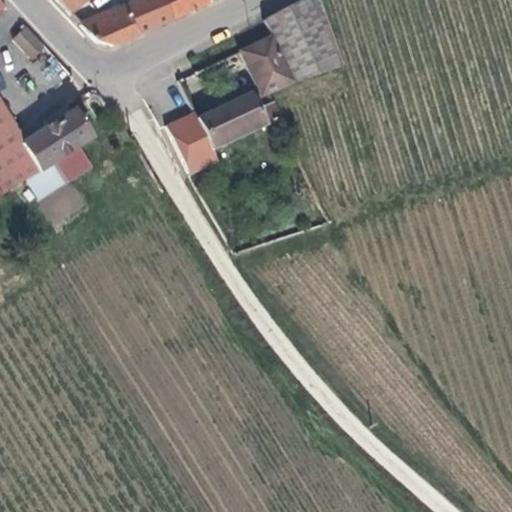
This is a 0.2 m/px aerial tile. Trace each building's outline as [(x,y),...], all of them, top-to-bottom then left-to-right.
[(9,0),(0,0),(0,192),(1,193),(31,174),(52,161),(90,137),(72,106),(43,126),(17,144),(0,103),(0,6),(11,1),(9,0)] [(83,0),(59,0),(69,11),(83,0)] [(171,18),(161,0),(132,0),(106,13),(81,24),(99,43),(108,46),(171,18)] [(161,0),(171,18),(203,3),(201,0),(161,0)] [(323,35),(313,0),(290,0),(287,1),(289,6),(299,44),(300,46),(323,35)] [(299,44),(289,6),(259,21),(265,37),(272,56),(288,49),(299,44)] [(43,48),(28,28),(15,37),(32,57),(43,48)] [(261,97),(284,87),(272,56),(265,37),(254,42),(233,52),(236,57),(244,53),(261,97)] [(288,49),(272,56),(284,87),(300,81),(288,49)] [(198,121),(213,154),(272,128),(275,134),(284,130),(275,106),(261,113),(254,97),(219,112),(198,121)] [(219,167),(213,154),(198,121),(195,115),(162,130),(188,183),(219,167)] [(59,173),(52,161),(31,174),(38,186),(59,173)]
